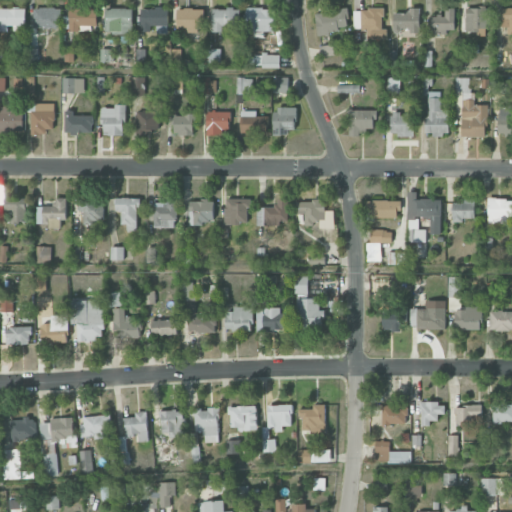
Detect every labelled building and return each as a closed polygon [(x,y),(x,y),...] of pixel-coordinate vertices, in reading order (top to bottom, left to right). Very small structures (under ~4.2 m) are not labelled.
[(133,33),(132,7),(105,8),(106,34),(133,33)] [(466,7),(465,30),(490,30),(490,7),(466,7)] [(503,33),(511,33),(511,7),(504,8),(503,33)] [(25,9),(0,8),(0,31),(9,32),(9,26),(26,26),(25,9)] [(34,8),(34,29),(61,28),(60,8),(34,8)] [(100,29),(99,8),(69,9),(70,30),(100,29)] [(141,8),(141,32),(152,32),(151,29),(169,29),(168,8),(141,8)] [(202,9),(177,8),(177,29),(186,29),(186,32),(202,33),(202,9)] [(239,27),(240,9),(213,8),(212,32),(223,32),(223,26),(239,27)] [(253,37),(265,37),(265,31),(274,31),(273,8),(245,8),(246,32),(253,32),(253,37)] [(368,39),(387,39),(387,29),(383,29),(383,8),(360,8),(360,26),(354,26),(354,29),(368,29),(368,39)] [(432,15),(431,34),(447,35),(447,30),(455,30),(456,8),(445,8),(445,16),(432,15)] [(349,30),(347,9),(315,12),(317,33),(349,30)] [(393,11),(394,31),(410,30),(410,33),(420,33),(419,10),(393,11)] [(320,46),(321,56),(334,55),(333,44),(320,46)] [(207,62),(221,63),(221,49),(207,48),(207,62)] [(144,49),(136,49),(136,60),(145,60),(144,49)] [(279,54),(259,54),(259,67),(279,66),(279,54)] [(144,77),(131,77),(131,96),(144,95),(144,77)] [(251,78),(237,77),(236,93),(250,94),(251,78)] [(288,77),(273,77),(273,93),(288,93),(288,77)] [(469,77),(455,78),(456,117),(462,117),(462,99),(470,98),(469,77)] [(62,93),(84,93),(84,78),(63,78),(62,93)] [(216,93),(216,78),(203,78),(202,93),(216,93)] [(399,79),(388,79),(388,93),(399,93),(399,79)] [(507,81),(492,80),(492,93),(506,94),(507,81)] [(338,93),(360,93),(360,85),(338,85),(338,93)] [(449,134),(449,109),(441,110),(440,92),(426,92),(427,135),(449,134)] [(487,105),(473,105),(474,100),(463,99),(462,136),(486,137),(487,105)] [(54,103),(31,103),(32,132),(55,132),(54,103)] [(0,130),(24,131),(24,105),(0,105),(0,130)] [(511,135),(511,105),(498,105),(497,135),(511,135)] [(124,106),(102,106),(103,135),(125,135),(124,106)] [(297,133),(296,107),(274,107),(274,133),(297,133)] [(92,115),(74,115),(73,110),(65,111),(65,133),(92,133),(92,115)] [(349,135),(366,135),(366,128),(375,128),(375,110),(349,110),(349,135)] [(136,133),(159,133),(159,111),(136,111),(136,133)] [(207,111),(207,133),(231,133),(231,111),(207,111)] [(256,111),(240,111),(241,135),(268,134),(267,116),(256,116),(256,111)] [(414,135),(413,113),(390,114),(391,136),(414,135)] [(194,135),(194,115),(172,115),(173,135),(194,135)] [(441,199),(417,199),(417,191),(408,191),(408,229),(415,229),(415,239),(425,239),(425,230),(418,230),(418,217),(430,217),(430,234),(441,234),(441,199)] [(66,220),(66,197),(55,197),(55,206),(37,206),(36,224),(55,224),(55,227),(60,227),(60,220),(66,220)] [(6,198),(7,223),(29,222),(28,198),(6,198)] [(115,198),(116,211),(123,211),(123,231),(138,231),(137,198),(115,198)] [(225,225),(219,225),(219,237),(227,237),(227,224),(248,224),(248,199),(225,198),(225,225)] [(507,217),(511,217),(511,198),(488,199),(488,225),(507,224),(507,217)] [(83,211),(83,224),(91,224),(91,220),(103,220),(103,200),(78,199),(78,211),(83,211)] [(287,223),(287,199),(276,199),(276,207),(264,207),(265,224),(287,223)] [(189,200),(188,224),(214,224),(214,201),(189,200)] [(304,214),(305,224),(320,224),(320,229),(334,228),(334,210),(325,211),(325,200),(298,201),(298,214),(304,214)] [(400,218),(400,200),(367,200),(367,218),(400,218)] [(475,220),(475,200),(448,201),(448,213),(452,212),(453,220),(475,220)] [(154,227),(175,227),(175,201),(153,202),(154,227)] [(492,241),(493,230),(482,229),(481,240),(492,241)] [(381,243),(392,243),(392,230),(371,230),(370,242),(367,242),(366,260),(380,261),(381,243)] [(51,247),(36,246),(36,262),(50,263),(51,247)] [(123,247),(110,247),(110,260),(123,260),(123,247)] [(308,293),(308,277),(296,277),(296,293),(308,293)] [(196,300),(196,282),(181,282),(181,300),(196,300)] [(155,291),(144,291),(144,305),(155,304),(155,291)] [(120,292),(108,293),(108,307),(121,306),(120,292)] [(320,310),(319,298),(298,299),(298,314),(306,314),(306,326),(324,325),(323,310),(320,310)] [(0,300),(0,306),(0,312),(13,311),(13,300),(0,300)] [(76,340),(103,339),(102,300),(75,300),(76,340)] [(188,305),(187,332),(215,333),(216,316),(195,316),(195,305),(188,305)] [(226,331),(253,330),(252,306),(233,307),(234,312),(225,312),(226,331)] [(112,308),(113,330),(125,330),(126,338),(140,337),(139,316),(125,316),(124,308),(112,308)] [(281,308),(257,308),(258,330),(291,329),(291,313),(281,314),(281,308)] [(445,329),(445,308),(410,308),(410,329),(445,329)] [(481,329),(481,308),(454,308),(454,330),(481,329)] [(402,330),(401,311),(382,312),(383,330),(402,330)] [(489,330),(511,330),(511,311),(490,311),(489,330)] [(42,343),(69,342),(68,315),(51,315),(52,323),(41,324),(42,343)] [(152,320),(152,336),(178,335),(178,320),(152,320)] [(7,327),(8,345),(31,344),(31,327),(7,327)] [(421,402),(420,426),(430,426),(430,420),(438,421),(438,414),(445,414),(445,403),(421,402)] [(326,405),(313,404),(313,409),(301,409),(301,432),(326,432),(326,405)] [(492,422),(511,422),(511,404),(492,404),(492,422)] [(292,405),(267,405),(268,430),(283,430),(283,426),(292,426),(292,405)] [(407,424),(407,405),(383,405),(382,424),(407,424)] [(230,430),(257,429),(257,406),(229,406),(230,430)] [(481,406),(455,406),(455,424),(471,424),(471,416),(482,416),(481,406)] [(220,442),(219,408),(195,409),(195,431),(204,431),(204,442),(220,442)] [(162,435),(185,433),(184,410),(160,411),(162,435)] [(148,441),(147,411),(135,412),(135,417),(125,418),(125,436),(138,436),(138,442),(148,441)] [(111,432),(110,415),(81,417),(82,437),(95,436),(95,439),(104,439),(104,432),(111,432)] [(75,447),(74,417),(50,418),(50,423),(40,423),(42,476),(58,475),(57,448),(75,447)] [(11,441),(36,440),(35,418),(10,419),(11,441)] [(458,435),(448,435),(448,456),(458,456),(458,435)] [(276,439),(262,439),(262,452),(276,452),(276,439)] [(226,454),(240,454),(240,440),(226,440),(226,454)] [(390,451),(390,441),(375,441),(375,462),(410,463),(411,452),(390,451)] [(191,447),(193,462),(201,461),(198,446),(191,447)] [(157,461),(169,460),(168,448),(157,449),(157,461)] [(21,449),(4,449),(5,479),(22,479),(21,449)] [(80,473),(92,473),(91,450),(79,450),(80,473)] [(329,450),(298,450),(298,462),(329,463),(329,450)] [(455,485),(455,473),(443,473),(443,485),(455,485)] [(497,496),(497,478),(481,478),(481,495),(497,496)] [(414,481),(406,481),(405,499),(413,499),(414,481)] [(160,507),(171,506),(170,485),(159,486),(160,507)] [(59,509),(59,497),(48,497),(47,509),(59,509)] [(21,499),(9,500),(9,509),(22,508),(21,499)] [(286,511),(285,499),(275,499),(275,511),(286,511)] [(232,511),(225,511),(223,511),(224,501),(198,501),(197,511),(232,511)]
